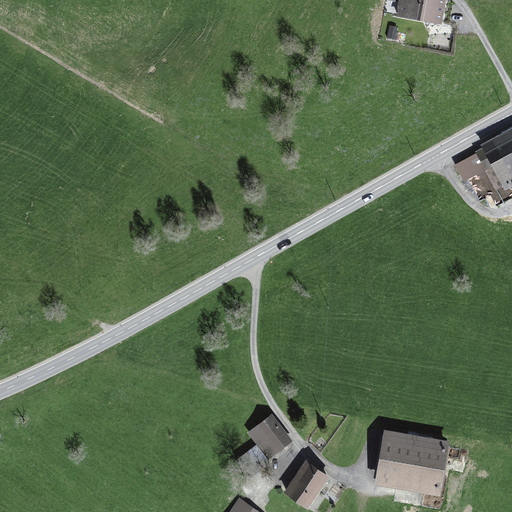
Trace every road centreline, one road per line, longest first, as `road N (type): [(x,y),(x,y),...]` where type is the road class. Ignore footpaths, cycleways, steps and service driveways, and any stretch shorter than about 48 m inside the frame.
road 1 (tertiary): [(0,391),(62,365),(511,117)]
road 2 (track): [(360,487),(332,472),(278,413),(254,368),(254,259)]
